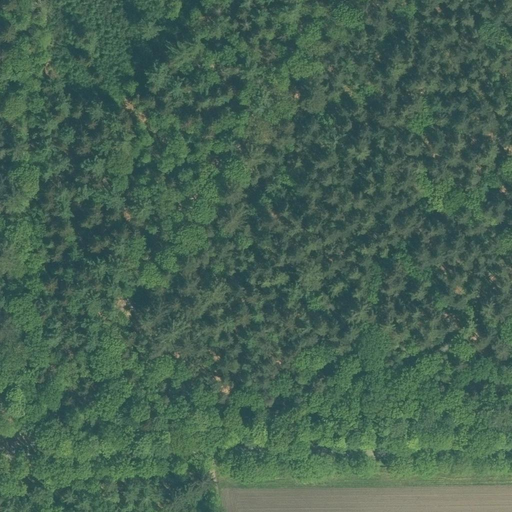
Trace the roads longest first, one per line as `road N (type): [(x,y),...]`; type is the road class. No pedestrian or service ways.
road 1 (tertiary): [(511,448),(0,455)]
road 2 (track): [(30,0),(22,434)]
road 3 (track): [(328,0),(207,185)]
road 4 (track): [(126,299),(21,441)]
road 5 (track): [(207,185),(126,299)]
